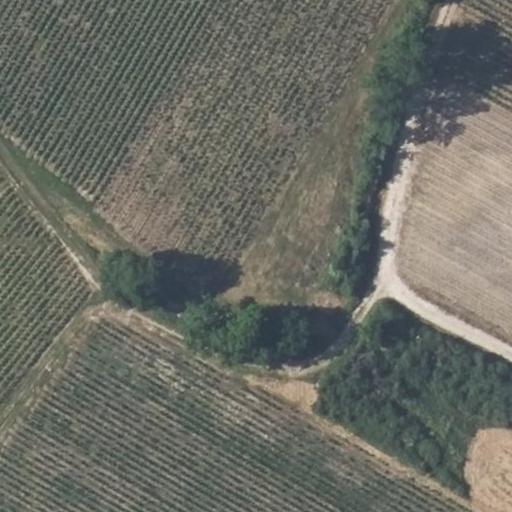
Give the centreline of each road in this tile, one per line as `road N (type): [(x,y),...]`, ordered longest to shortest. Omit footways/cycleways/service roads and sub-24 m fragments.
road 1 (track): [(99,308),(233,369),(289,369),(332,356),(382,284)]
road 2 (track): [(382,284),(398,173),(447,0)]
road 3 (track): [(0,170),(92,282),(99,308)]
road 4 (track): [(511,356),(382,284)]
road 5 (track): [(0,415),(38,365),(99,308)]
